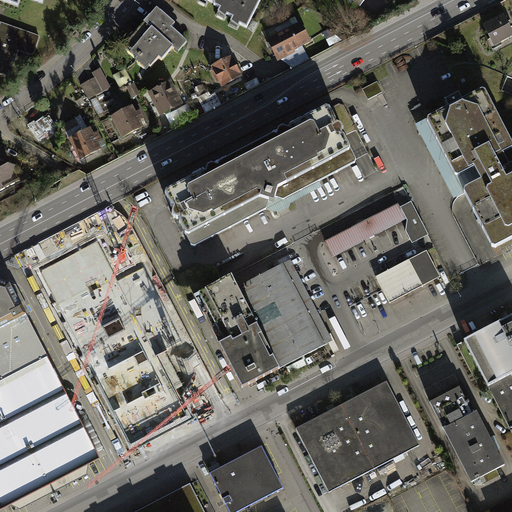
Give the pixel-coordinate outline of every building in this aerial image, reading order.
[(201,0),(208,5),(209,2),(222,8),(219,13),(226,19),(228,14),(234,17),(232,22),(239,28),(241,24),(249,28),(263,1),(261,0),(201,0)] [(373,0),(369,6),(376,10),(382,0),(373,0)] [(173,28),(154,11),(120,50),(147,73),(157,62),(162,67),(183,44),(169,32),(173,28)] [(511,37),(501,17),(482,27),(492,48),(511,37)] [(0,75),(11,79),(20,54),(34,59),(41,38),(1,24),(0,27),(0,75)] [(299,25),(267,42),(278,61),(309,45),(299,25)] [(231,58),(210,69),(220,91),(242,81),(231,58)] [(120,88),(133,82),(127,70),(115,76),(120,88)] [(95,78),(82,85),(89,99),(110,88),(101,71),(94,75),(95,78)] [(377,82),(363,90),(368,100),(383,92),(377,82)] [(134,84),(127,88),(133,98),(140,94),(134,84)] [(171,86),(149,97),(160,119),(181,108),(171,86)] [(474,169),(481,181),(511,165),(511,142),(486,92),(482,91),(462,101),(459,95),(445,102),(448,108),(428,119),(427,122),(455,176),(458,177),(474,169)] [(180,223),(191,246),(195,247),(266,209),(269,201),(274,203),(275,198),(284,200),(319,182),(355,163),(356,160),(344,137),(357,131),(344,105),(339,104),(329,109),(326,108),(289,128),(289,130),(283,129),(279,131),(277,136),(274,136),(219,164),(218,167),(212,165),(207,168),(206,173),(203,173),(166,192),(165,195),(171,207),(174,207),(172,214),(174,218),(180,220),(180,223)] [(132,107),(112,117),(122,137),(143,127),(139,120),(144,118),(140,111),(136,113),(132,107)] [(41,119),(29,126),(37,138),(49,130),(41,119)] [(427,122),(428,119),(415,125),(454,199),(464,194),(464,193),(465,190),(481,181),(474,169),(458,177),(455,176),(427,122)] [(69,140),(84,131),(81,126),(66,133),(69,140)] [(84,131),(69,140),(80,160),(101,148),(98,142),(101,140),(98,133),(93,135),(90,129),(84,131)] [(0,187),(1,187),(0,184),(1,182),(10,178),(12,168),(0,164),(0,187)] [(511,165),(481,181),(465,190),(464,193),(464,194),(469,202),(492,247),(495,248),(511,239),(511,165)] [(284,200),(275,198),(274,203),(269,201),(266,209),(279,213),(289,208),(290,204),(322,188),(319,182),(284,200)] [(411,202),(400,207),(406,219),(407,221),(406,231),(409,237),(425,228),(411,202)] [(399,204),(367,220),(374,233),(375,235),(406,219),(400,207),(399,204)] [(367,220),(356,226),(364,241),(369,238),(368,236),(374,233),(367,220)] [(365,241),(364,241),(356,226),(325,242),(333,257),(365,241)] [(425,228),(409,237),(412,244),(429,235),(425,228)] [(128,231),(50,263),(62,293),(84,283),(116,362),(108,365),(140,443),(204,417),(128,231)] [(376,277),(390,304),(440,277),(427,251),(376,277)] [(290,261),(283,265),(324,346),(332,342),(290,261)] [(283,265),(237,288),(279,369),(324,346),(283,265)] [(242,388),(279,369),(237,288),(232,276),(194,296),(242,388)] [(22,308),(26,316),(30,314),(16,286),(0,280),(0,282),(9,285),(21,308),(22,308)] [(0,329),(26,316),(22,308),(21,308),(9,285),(0,282),(0,329)] [(76,412),(26,316),(0,329),(0,509),(100,458),(98,454),(76,412)] [(511,431),(511,430),(511,316),(464,341),(511,431)] [(375,470),(420,446),(386,382),(341,405),(375,470)] [(430,402),(471,482),(479,478),(496,469),(505,465),(477,411),(473,413),(468,403),(469,403),(468,400),(467,401),(459,387),(430,402)] [(329,493),(375,470),(341,405),(295,429),(329,493)] [(76,412),(98,454),(105,451),(85,412),(80,410),(76,412)] [(210,473),(229,511),(238,511),(284,488),(261,446),(210,473)] [(496,469),(479,478),(483,485),(500,476),(496,469)] [(204,511),(191,485),(160,501),(159,500),(135,511),(204,511)] [(511,511),(511,497),(484,511),(511,511)]
